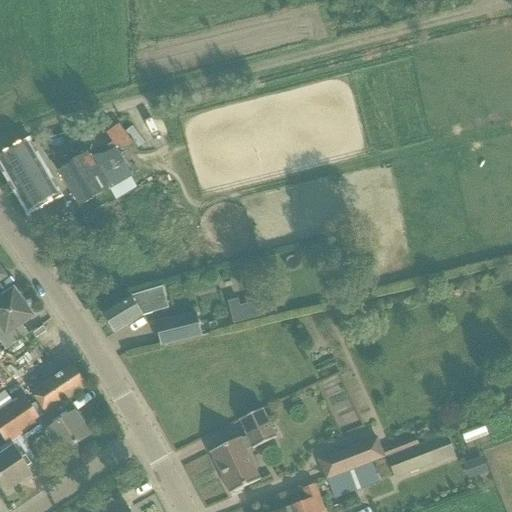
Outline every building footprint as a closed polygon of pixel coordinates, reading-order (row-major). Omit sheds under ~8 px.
[(0,129),(19,122),(15,112),(0,117),(0,129)] [(118,125),(106,134),(112,142),(107,145),(109,149),(132,145),(118,125)] [(37,163),(27,145),(0,161),(29,210),(56,195),(37,163)] [(88,154),(58,171),(80,207),(108,190),(131,177),(116,150),(90,158),(88,154)] [(341,279),(330,282),(333,296),(344,293),(341,279)] [(115,334),(142,317),(168,310),(162,287),(154,290),(130,296),(119,303),(102,313),(115,334)] [(32,317),(28,313),(23,304),(25,303),(18,293),(16,295),(14,291),(0,300),(0,327),(0,328),(0,343),(5,351),(28,335),(21,325),(32,317)] [(253,298),(241,300),(246,323),(273,317),(269,301),(255,304),(253,298)] [(238,300),(228,303),(234,324),(243,321),(239,306),(238,300)] [(196,312),(155,322),(160,347),(202,337),(196,312)] [(32,393),(31,394),(43,414),(45,412),(46,414),(70,398),(87,387),(73,365),(56,377),(32,393)] [(9,411),(0,417),(0,436),(6,445),(8,443),(24,433),(30,429),(27,424),(37,417),(25,398),(13,405),(15,408),(9,411)] [(64,405),(35,424),(43,435),(48,432),(63,455),(90,437),(74,413),(71,415),(64,405)] [(230,495),(232,494),(235,495),(243,491),(244,488),(260,481),(246,451),(252,448),(252,449),(276,438),(262,410),(239,421),(246,437),(241,440),(240,439),(210,453),(230,495)] [(447,435),(387,458),(394,477),(398,475),(399,477),(403,475),(403,473),(411,470),(412,472),(416,470),(416,468),(420,467),(421,468),(425,467),(425,465),(432,462),(434,464),(437,462),(437,460),(445,458),(446,459),(450,458),(450,456),(454,454),(447,435)] [(9,444),(8,443),(6,445),(0,448),(0,451),(3,456),(0,458),(0,479),(7,491),(31,476),(29,473),(40,466),(20,437),(9,444)] [(376,438),(322,458),(329,479),(348,472),(357,469),(372,463),(384,459),(376,438)] [(481,459),(465,466),(470,479),(486,473),(481,459)] [(371,464),(357,469),(364,488),(378,482),(379,482),(372,463),(371,464)] [(329,479),(325,481),(331,495),(332,499),(355,491),(348,472),(329,479)] [(324,511),(314,485),(302,489),(307,501),(276,511),(324,511)]
